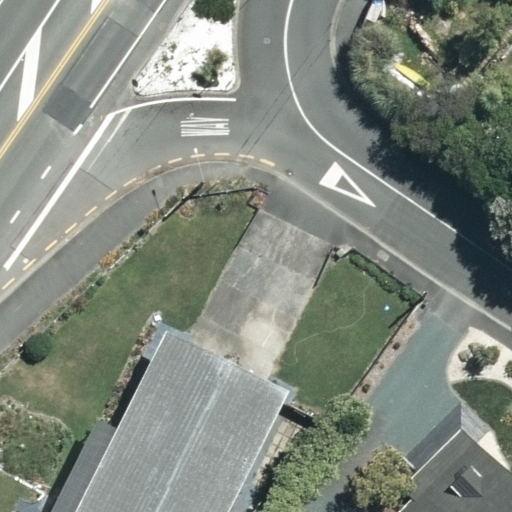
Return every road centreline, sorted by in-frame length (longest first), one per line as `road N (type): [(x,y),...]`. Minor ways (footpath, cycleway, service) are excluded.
road 1 (residential): [(333,148),(278,132),(188,128),(81,157),(0,203)]
road 2 (residential): [(333,148),(511,273)]
road 3 (trunk): [(0,153),(106,0)]
road 4 (residential): [(292,0),(283,51),(290,85),(302,119),(333,148)]
